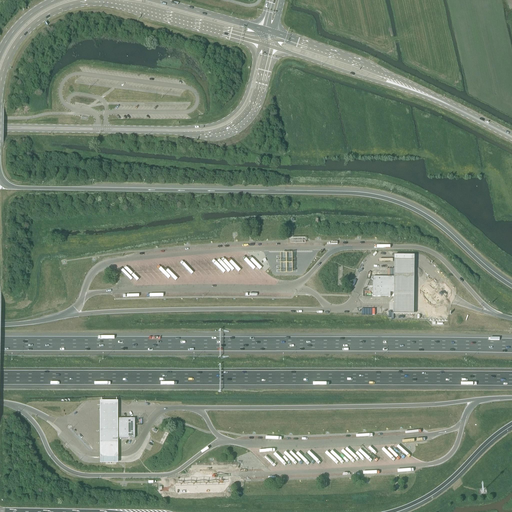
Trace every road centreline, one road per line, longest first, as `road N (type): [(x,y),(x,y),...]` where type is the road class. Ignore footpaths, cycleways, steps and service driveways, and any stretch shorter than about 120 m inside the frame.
road 1 (motorway): [(511,286),(430,218),(390,199),(21,189),(0,174)]
road 2 (motorway): [(511,346),(0,343)]
road 3 (motorway): [(0,377),(511,378)]
road 4 (secondary): [(0,131),(220,133),(251,109),(270,47)]
road 5 (secondary): [(260,43),(244,98),(217,123),(0,125)]
road 6 (primary): [(0,82),(31,26),(81,3),(116,3),(260,43)]
road 7 (primary): [(449,106),(273,32)]
road 8 (primary): [(270,47),(449,106)]
road 9 (motorway): [(393,511),(432,494),(511,424)]
